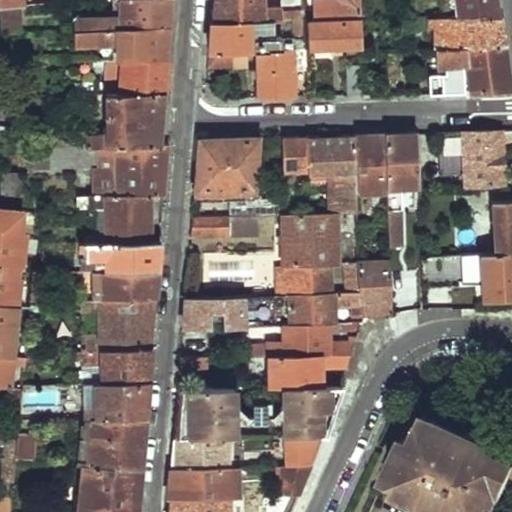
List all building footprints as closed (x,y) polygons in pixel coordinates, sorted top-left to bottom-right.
[(21,10),(27,9),(25,0),(0,0),(2,12),(21,10)] [(172,0),(138,0),(116,1),(120,32),(170,29),(171,14),(172,0)] [(305,15),(305,9),(282,8),(282,3),(265,3),(264,0),(210,0),(209,16),(251,15),(251,18),(293,18),(305,18),(305,15)] [(359,0),(311,0),(312,15),(305,15),(305,18),(306,36),(306,38),(306,46),(361,45),(359,0)] [(498,0),(452,0),(427,3),(427,15),(449,13),(450,20),(501,18),(498,0)] [(5,40),(25,39),(21,10),(2,12),(3,29),(5,40)] [(295,38),(295,36),(294,36),(281,36),(280,32),(251,32),(251,18),(251,15),(209,16),(206,15),(205,34),(205,47),(207,47),(248,47),(253,47),(296,46),(306,46),(306,38),(295,38)] [(71,35),(113,32),(111,17),(96,19),(96,24),(80,25),(81,29),(71,31),(71,35)] [(305,18),(293,18),(294,36),(295,36),(306,36),(305,18)] [(501,18),(450,20),(431,21),(431,29),(439,29),(440,49),(505,47),(501,18)] [(71,35),(65,36),(66,49),(70,49),(70,52),(74,52),(75,50),(116,48),(117,65),(124,65),(167,64),(169,48),(170,29),(120,32),(113,32),(71,35)] [(254,96),(297,94),(296,46),(253,47),(254,96)] [(207,47),(207,67),(248,67),(248,47),(207,47)] [(505,47),(440,49),(440,73),(448,73),(464,72),(471,73),(472,92),(511,91),(505,47)] [(167,64),(124,65),(123,99),(165,98),(166,82),(167,64)] [(364,97),(363,66),(349,67),(349,97),(364,97)] [(464,72),(448,73),(448,81),(464,80),(464,72)] [(101,87),(75,88),(76,100),(96,100),(102,99),(101,87)] [(123,99),(106,99),(108,137),(71,139),(71,144),(52,145),(51,153),(161,146),(163,122),(165,98),(123,99)] [(0,136),(3,115),(14,116),(13,106),(0,103),(0,136)] [(511,129),(442,133),(443,159),(460,159),(462,181),(500,181),(498,142),(511,140),(511,129)] [(385,192),(388,237),(403,236),(402,219),(396,218),(396,210),(402,209),(401,188),(416,186),(414,134),(382,135),(385,192)] [(382,135),(354,136),(355,193),(385,192),(382,135)] [(354,136),(295,139),(295,162),(311,162),(312,175),(337,175),(337,214),(356,213),(355,193),(354,136)] [(197,170),(195,195),(256,192),(256,140),(199,143),(197,170)] [(51,153),(32,154),(33,175),(100,172),(99,165),(112,164),(115,198),(153,196),(165,195),(167,171),(169,146),(161,146),(51,153)] [(24,204),(21,179),(7,178),(4,201),(24,204)] [(91,200),(79,201),(79,209),(89,209),(90,211),(105,209),(104,246),(151,244),(153,196),(115,198),(98,200),(91,200)] [(228,204),(228,217),(260,216),(259,203),(228,204)] [(496,252),(511,251),(511,205),(493,207),(496,252)] [(25,212),(0,208),(0,301),(18,303),(21,285),(21,277),(18,277),(20,261),(15,260),(16,253),(24,254),(27,230),(23,229),(25,212)] [(333,214),(280,215),(282,269),(287,269),(288,296),(330,295),(330,267),(333,266),(333,214)] [(192,228),(191,237),(221,235),(221,218),(193,218),(192,228)] [(104,246),(78,247),(78,254),(85,255),(86,262),(102,262),(102,273),(159,272),(160,259),(161,244),(151,244),(104,246)] [(418,257),(419,289),(453,288),(452,266),(482,264),(486,298),(511,296),(511,251),(496,252),(418,257)] [(389,265),(357,266),(359,295),(363,295),(365,318),(393,315),(389,265)] [(287,269),(282,269),(278,269),(278,296),(288,296),(287,269)] [(102,273),(76,274),(76,284),(101,284),(102,288),(95,289),(96,295),(105,296),(105,300),(156,303),(158,288),(159,272),(102,273)] [(31,298),(46,298),(45,274),(43,274),(30,275),(31,298)] [(30,286),(21,285),(18,303),(21,303),(27,304),(30,286)] [(330,295),(288,296),(288,302),(289,326),(331,324),(335,324),(335,309),(351,310),(351,319),(364,318),(365,318),(363,295),(359,295),(335,295),(330,295)] [(273,297),(186,300),(185,312),(184,324),(242,319),(243,313),(257,312),(258,327),(274,326),(273,297)] [(156,303),(105,300),(82,300),(81,312),(96,313),(96,311),(100,311),(99,338),(94,339),(95,334),(80,335),(81,351),(152,350),(154,327),(156,303)] [(0,353),(16,355),(21,303),(18,303),(0,301),(0,353)] [(331,324),(289,326),(283,326),(284,344),(247,345),(247,357),(280,357),(350,357),(355,343),(331,344),(331,324)] [(81,351),(75,351),(75,358),(80,358),(82,385),(150,381),(151,366),(152,350),(81,351)] [(27,356),(26,361),(37,361),(37,352),(28,351),(27,356)] [(16,355),(0,353),(0,384),(8,385),(13,386),(16,355)] [(180,374),(180,375),(208,373),(208,357),(181,358),(180,374)] [(282,387),(324,387),(324,368),(346,368),(350,357),(280,357),(280,387),(282,387)] [(150,381),(82,385),(84,413),(83,413),(83,419),(93,419),(96,419),(147,418),(148,400),(150,381)] [(13,386),(8,385),(6,416),(19,417),(23,387),(13,386)] [(19,417),(19,421),(34,420),(33,386),(23,387),(19,417)] [(324,387),(282,387),(283,440),(323,440),(322,415),(331,414),(331,387),(324,387)] [(233,388),(178,389),(176,414),(174,439),(231,440),(234,440),(233,388)] [(486,511),(494,495),(500,498),(511,472),(511,448),(497,442),(499,437),(426,402),(412,430),(404,427),(383,471),(397,478),(393,486),(446,511),(445,511),(486,511)] [(6,416),(4,416),(3,426),(8,427),(6,439),(1,439),(1,446),(3,446),(16,448),(18,435),(19,421),(19,417),(6,416)] [(96,419),(93,419),(89,456),(80,456),(78,468),(83,469),(142,472),(144,457),(146,432),(147,418),(96,419)] [(16,448),(15,459),(28,459),(31,436),(18,435),(16,448)] [(228,470),(230,470),(231,440),(174,439),(173,455),(172,469),(228,470)] [(16,448),(3,446),(1,462),(6,463),(5,481),(0,480),(0,497),(9,499),(15,459),(16,448)] [(142,472),(83,469),(80,508),(65,508),(64,511),(139,511),(140,497),(142,472)] [(222,500),(227,500),(228,470),(172,469),(170,485),(169,500),(222,500)] [(312,469),(280,469),(281,499),(299,499),(312,469)] [(232,500),(237,500),(236,470),(230,470),(228,470),(227,500),(232,500)] [(9,499),(0,497),(0,511),(8,511),(9,499)] [(221,511),(222,500),(169,500),(168,511),(221,511)] [(232,511),(232,500),(227,500),(222,500),(221,511),(232,511)]
